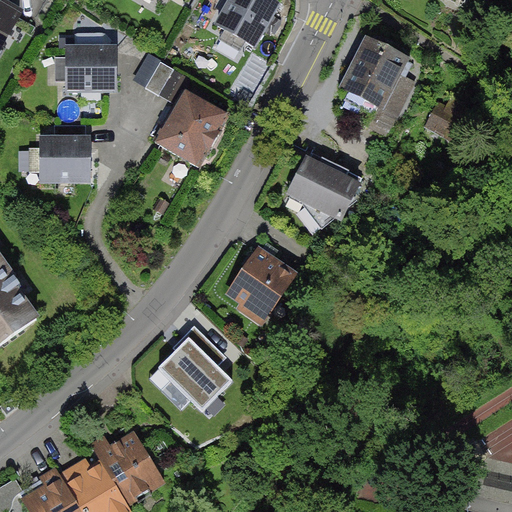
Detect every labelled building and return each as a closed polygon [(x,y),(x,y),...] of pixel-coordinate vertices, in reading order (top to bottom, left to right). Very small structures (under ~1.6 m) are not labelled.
[(259,58),(283,12),(259,0),(233,0),(215,34),(259,58)] [(0,61),(24,18),(0,4),(0,61)] [(223,41),(217,53),(236,63),(242,50),(223,41)] [(417,71),(365,46),(340,95),(392,121),(417,71)] [(63,53),(64,98),(119,97),(118,52),(63,53)] [(175,73),(149,58),(134,84),(160,98),(175,73)] [(203,181),(234,122),(187,97),(156,156),(203,181)] [(93,144),(40,145),(41,190),(94,189),(93,144)] [(366,188),(312,159),(287,206),(341,235),(366,188)] [(259,246),(225,296),(274,328),(307,278),(259,246)] [(0,361),(46,327),(0,265),(0,361)] [(251,391),(200,339),(159,379),(211,431),(251,391)] [(137,427),(101,451),(141,511),(145,511),(179,490),(137,427)] [(141,511),(101,451),(64,476),(88,511),(141,511)] [(88,511),(64,476),(27,500),(35,511),(88,511)]
